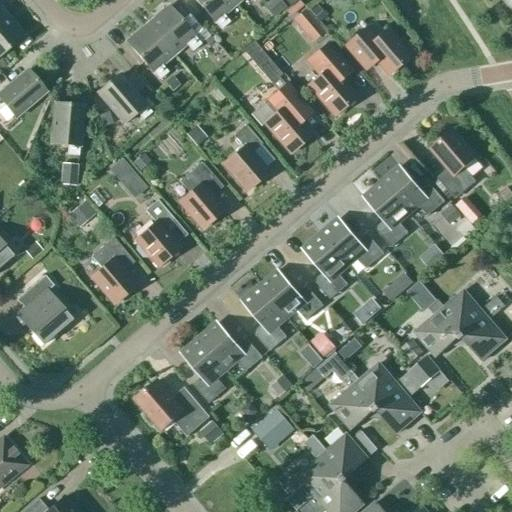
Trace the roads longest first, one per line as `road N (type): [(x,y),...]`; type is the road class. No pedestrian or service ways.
road 1 (residential): [(84,393),(434,78),(511,68)]
road 2 (residential): [(183,511),(84,393)]
road 3 (residential): [(511,451),(486,422),(442,455),(474,495)]
